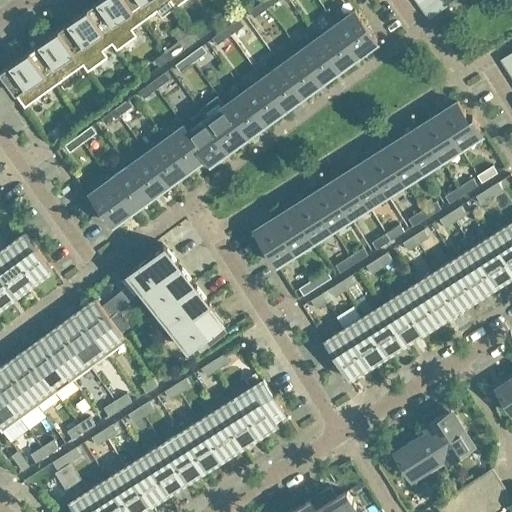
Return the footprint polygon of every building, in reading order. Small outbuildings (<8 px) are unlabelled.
[(125,0),(95,0),(86,7),(112,43),(116,49),(122,45),(136,35),(133,31),(133,30),(132,28),(141,21),(125,0)] [(162,16),(175,7),(170,1),(171,0),(170,0),(125,0),(141,21),(158,9),(162,16)] [(254,18),(267,8),(262,1),(248,10),(254,18)] [(112,43),(86,7),(57,28),(83,64),(87,71),(93,66),(93,67),(107,56),(104,52),(103,50),(112,43)] [(377,41),(365,25),(354,10),(335,23),(358,54),(377,41)] [(230,35),(243,25),(238,18),(225,27),(230,35)] [(206,20),(192,30),(198,38),(212,28),(206,20)] [(358,54),(335,23),(317,37),(339,68),(358,54)] [(217,44),(230,35),(225,27),(212,37),(217,44)] [(83,64),(57,28),(28,50),(54,85),(83,64)] [(192,30),(178,40),(179,41),(184,49),(198,38),(192,30)] [(339,68),(317,37),(298,50),(321,81),(339,68)] [(164,52),(170,60),(184,49),(179,41),(164,52)] [(193,61),(207,52),(202,45),(188,54),(193,61)] [(54,85),(28,50),(0,69),(0,73),(3,78),(24,106),(25,106),(54,85)] [(321,81),(298,50),(280,64),(302,95),(321,81)] [(506,67),(511,62),(511,51),(500,59),(501,60),(501,59),(506,67)] [(159,67),(170,60),(164,52),(153,59),(159,67)] [(180,71),(193,61),(188,54),(175,64),(180,71)] [(302,95),(280,64),(261,77),(284,108),(302,95)] [(156,88),(170,78),(165,71),(151,81),(156,88)] [(284,108),(261,77),(243,91),(265,122),(284,108)] [(143,98),(156,88),(151,81),(138,91),(143,98)] [(265,122),(243,91),(224,104),(247,135),(265,122)] [(119,115),(133,105),(128,98),(114,108),(119,115)] [(482,133),(472,116),(468,119),(467,118),(468,118),(457,100),(438,112),(460,147),(482,133)] [(247,135),(224,104),(206,117),(228,149),(247,135)] [(106,125),(119,115),(114,108),(101,118),(106,125)] [(460,147),(438,112),(420,124),(441,158),(460,147)] [(228,149),(206,117),(188,130),(183,124),(210,162),(228,149)] [(210,162),(183,124),(164,138),(187,169),(205,156),(209,163),(210,162)] [(441,158),(420,124),(401,136),(423,170),(441,158)] [(83,142),(96,132),(91,125),(78,135),(83,142)] [(46,135),(52,143),(63,135),(57,127),(46,135)] [(69,152),(83,142),(78,135),(64,145),(69,152)] [(423,170),(401,136),(383,147),(405,182),(423,170)] [(187,169),(164,138),(146,151),(168,183),(187,169)] [(405,182),(383,147),(365,159),(386,193),(405,182)] [(168,183),(146,151),(127,165),(150,196),(168,183)] [(386,193),(365,159),(346,170),(368,205),(386,193)] [(150,196),(127,165),(109,178),(131,209),(150,196)] [(481,182),(497,172),(492,165),(477,175),(481,182)] [(368,205),(346,170),(328,182),(350,216),(368,205)] [(463,193),(477,185),(472,177),(458,186),(463,193)] [(131,209),(109,178),(90,192),(112,223),(131,209)] [(503,190),(498,181),(487,188),(492,197),(503,190)] [(350,216),(328,182),(310,194),(331,228),(350,216)] [(449,202),(463,193),(458,186),(444,195),(449,202)] [(492,197),(487,188),(475,195),(481,204),(492,197)] [(331,228),(310,194),(291,205),(313,240),(331,228)] [(427,217),(441,208),(436,200),(422,209),(427,217)] [(313,240),(291,205),(273,217),(295,251),(313,240)] [(466,214),(460,205),(450,212),(455,220),(466,214)] [(413,225),(427,217),(422,209),(408,218),(413,225)] [(455,220),(450,212),(439,218),(444,227),(455,220)] [(295,251),(273,217),(254,229),(276,263),(295,251)] [(511,221),(494,233),(511,260),(511,221)] [(404,231),(399,223),(385,232),(390,240),(404,231)] [(429,237),(424,228),(413,235),(418,243),(429,237)] [(49,264),(25,232),(7,245),(33,281),(51,268),(49,264)] [(390,240),(385,232),(371,241),(376,249),(390,240)] [(511,273),(511,260),(494,233),(476,244),(499,282),(511,273)] [(418,243),(413,235),(402,242),(408,250),(418,243)] [(143,290),(177,263),(177,262),(178,261),(164,242),(128,271),(143,290)] [(499,282),(476,244),(457,256),(480,294),(499,282)] [(0,271),(16,294),(33,281),(7,245),(0,250),(0,271)] [(368,254),(363,247),(349,255),(354,263),(368,254)] [(392,260),(387,251),(376,258),(382,266),(392,260)] [(354,263),(349,255),(335,264),(340,272),(354,263)] [(480,294),(457,256),(438,268),(462,306),(480,294)] [(371,273),(382,266),(376,258),(366,265),(371,273)] [(193,279),(180,263),(178,264),(177,263),(143,290),(158,309),(192,282),(192,281),(193,279)] [(462,306),(438,268),(419,280),(443,318),(462,306)] [(331,277),(326,270),(312,279),(317,286),(331,277)] [(0,305),(16,294),(0,271),(0,305)] [(356,283),(350,274),(340,281),(345,290),(356,283)] [(303,295),(317,286),(312,279),(298,287),(303,295)] [(443,318),(419,280),(400,292),(424,329),(443,318)] [(345,290),(340,281),(329,288),(335,296),(345,290)] [(173,328),(208,301),(210,300),(195,282),(193,283),(192,282),(158,309),(173,328)] [(424,329),(400,292),(381,304),(405,341),(424,329)] [(327,301),(322,293),(310,300),(316,308),(327,301)] [(101,305),(95,298),(77,311),(108,353),(126,341),(126,340),(115,325),(110,317),(101,305)] [(109,300),(101,305),(110,317),(118,311),(122,308),(116,301),(109,300)] [(225,332),(219,323),(223,320),(208,301),(173,328),(188,348),(201,337),(208,345),(225,332)] [(405,341),(381,304),(363,316),(386,353),(405,341)] [(108,353),(77,311),(60,323),(91,366),(108,353)] [(118,311),(110,317),(115,325),(124,318),(118,311)] [(386,353),(363,316),(344,328),(368,365),(386,353)] [(91,366),(60,323),(42,336),(73,379),(91,366)] [(368,365),(344,328),(324,340),(348,377),(368,365)] [(73,379),(42,336),(25,349),(55,391),(73,379)] [(55,391),(25,349),(7,362),(38,404),(55,391)] [(230,360),(225,352),(213,359),(218,368),(230,360)] [(218,368),(213,359),(200,367),(206,376),(218,368)] [(38,404),(7,362),(0,366),(0,388),(20,417),(38,404)] [(162,367),(158,370),(163,380),(173,374),(170,369),(162,367)] [(157,384),(152,376),(140,383),(145,392),(157,384)] [(511,376),(496,387),(511,412),(511,376)] [(180,392),(191,385),(185,377),(175,383),(180,392)] [(284,412),(263,379),(243,391),(267,429),(277,422),(275,418),(278,416),(284,412)] [(169,399),(180,392),(175,383),(164,390),(169,399)] [(20,417),(0,388),(0,426),(2,429),(20,417)] [(267,429),(243,391),(224,403),(248,441),(267,429)] [(132,401),(126,392),(115,400),(120,408),(132,401)] [(109,415),(120,408),(115,400),(103,407),(109,415)] [(144,415),(154,408),(149,400),(138,406),(144,415)] [(248,441),(224,403),(205,416),(229,453),(248,441)] [(133,422),(144,415),(138,406),(127,413),(133,422)] [(473,444),(455,415),(451,409),(425,426),(428,430),(445,456),(447,460),(473,444)] [(95,424),(90,415),(77,423),(82,432),(95,424)] [(229,453),(205,416),(185,428),(209,465),(229,453)] [(82,432),(77,423),(74,418),(63,424),(72,438),(82,432)] [(118,431),(112,423),(102,429),(107,438),(118,431)] [(209,465),(185,428),(166,440),(190,478),(209,465)] [(96,445),(107,438),(102,429),(91,436),(96,445)] [(445,456),(428,430),(394,451),(411,477),(445,456)] [(59,447),(53,438),(42,446),(47,454),(59,447)] [(190,478),(166,440),(147,452),(171,490),(190,478)] [(47,454),(42,446),(30,453),(36,461),(47,454)] [(85,461),(81,454),(76,446),(66,452),(72,460),(76,467),(85,461)] [(29,465),(17,450),(11,455),(22,470),(29,465)] [(57,469),(72,460),(66,452),(52,461),(57,469)] [(171,490),(147,452),(127,464),(151,502),(171,490)] [(135,511),(151,502),(127,464),(108,477),(130,511),(135,511)] [(130,511),(108,477),(89,489),(103,511),(130,511)] [(488,503),(473,479),(463,485),(478,509),(488,503)] [(473,511),(478,509),(463,485),(454,491),(467,511),(473,511)] [(359,511),(360,511),(356,505),(347,490),(342,494),(337,497),(333,492),(333,491),(330,486),(308,500),(316,511),(359,511)] [(103,511),(89,489),(69,501),(75,511),(103,511)] [(316,511),(308,500),(288,511),(316,511)] [(511,511),(511,501),(496,511),(494,511),(488,503),(478,509),(480,511),(511,511)]
